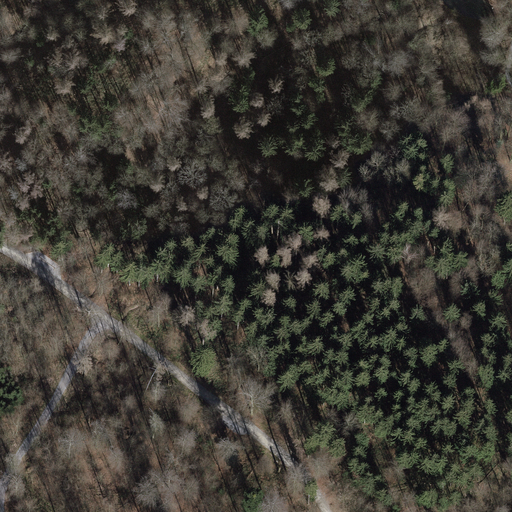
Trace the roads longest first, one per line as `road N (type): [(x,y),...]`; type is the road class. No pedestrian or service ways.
road 1 (track): [(325,511),(270,440),(0,245)]
road 2 (track): [(511,245),(441,185),(409,138),(273,144),(213,129)]
road 3 (track): [(0,504),(2,484),(100,312)]
